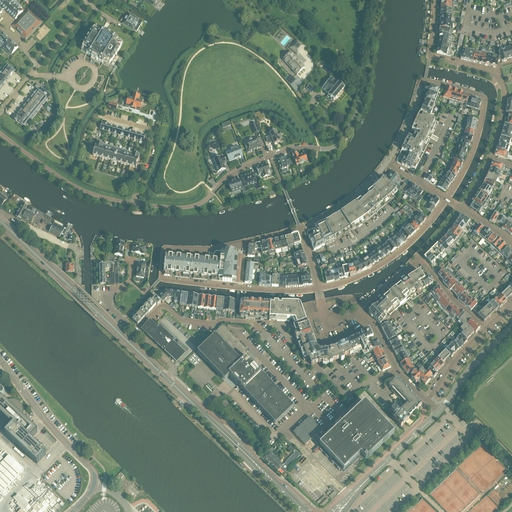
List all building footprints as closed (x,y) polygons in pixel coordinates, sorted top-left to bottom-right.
[(8,0),(2,7),(6,12),(14,3),(15,2),(13,0),(8,0)] [(14,3),(6,12),(11,16),(18,8),(20,6),(15,2),(14,3)] [(18,8),(11,16),(15,20),(23,12),(18,8)] [(28,9),(12,26),(26,39),(42,22),(28,9)] [(139,20),(129,14),(126,18),(126,17),(124,20),(125,20),(122,24),(133,31),(135,27),(137,24),(139,20)] [(452,30),(440,28),(438,34),(451,37),(452,30)] [(84,43),(83,46),(89,50),(87,54),(92,57),(92,58),(96,61),(97,60),(97,61),(102,64),(105,59),(111,63),(113,60),(114,61),(120,49),(121,47),(117,45),(118,42),(110,38),(111,37),(106,35),(98,30),(96,33),(92,30),(91,32),(84,43)] [(2,33),(0,34),(0,42),(4,46),(10,40),(2,33)] [(452,37),(438,34),(440,34),(439,37),(440,38),(439,41),(452,44),(452,43),(451,43),(452,37)] [(10,40),(4,46),(12,54),(18,48),(10,40)] [(289,48),(298,55),(304,47),(296,40),(289,48)] [(452,44),(439,41),(438,47),(450,50),(451,47),(451,46),(452,44)] [(450,50),(438,47),(437,50),(436,49),(436,53),(437,53),(436,54),(443,55),(446,56),(448,50),(450,50)] [(510,47),(503,49),(504,50),(506,60),(507,60),(511,58),(511,55),(510,48),(510,47)] [(460,60),(466,61),(469,50),(463,48),(460,60)] [(472,62),(475,51),(469,50),(466,61),(472,62)] [(504,50),(498,51),(500,58),(501,61),(501,63),(507,61),(507,60),(506,60),(504,50)] [(475,51),(472,62),(478,64),(481,51),(481,52),(475,51)] [(484,65),(487,52),(481,51),(478,64),(484,65)] [(492,56),(493,54),(487,52),(484,65),(490,66),(492,56)] [(290,53),(283,60),(297,75),(305,68),(300,64),(301,63),(298,59),(297,60),(290,53)] [(492,56),(490,66),(496,68),(497,62),(501,61),(500,58),(492,56)] [(2,67),(0,69),(0,71),(8,78),(10,76),(10,77),(13,74),(12,73),(14,71),(7,66),(4,69),(2,67)] [(0,83),(3,85),(8,78),(0,71),(0,83)] [(328,96),(334,101),(345,88),(342,86),(342,85),(341,84),(341,85),(339,83),(338,84),(331,78),(322,89),(326,93),(327,92),(329,94),(328,96)] [(439,90),(429,87),(427,94),(436,97),(439,90)] [(452,90),(446,88),(443,98),(449,100),(452,90)] [(33,95),(32,97),(39,103),(41,105),(47,98),(48,99),(51,95),(42,89),(40,92),(38,90),(35,94),(34,93),(33,95)] [(452,90),(449,101),(454,103),(458,92),(452,90)] [(458,92),(454,103),(460,105),(461,103),(464,94),(458,92)] [(139,96),(133,94),(132,99),(128,98),(126,104),(130,105),(129,107),(135,109),(135,110),(139,111),(140,108),(142,102),(138,101),(139,96)] [(425,102),(435,106),(434,105),(436,97),(427,94),(424,101),(425,102)] [(469,95),(464,94),(461,103),(466,105),(469,95)] [(39,103),(32,97),(26,104),(35,112),(41,105),(39,103)] [(475,99),(469,97),(465,109),(471,111),(472,109),(475,99)] [(481,101),(475,99),(472,109),(478,111),(481,101)] [(425,102),(422,109),(431,113),(435,106),(425,102)] [(35,112),(26,104),(21,111),(30,119),(35,112)] [(432,113),(422,109),(420,114),(429,119),(432,113)] [(21,111),(13,120),(16,122),(17,121),(22,124),(24,126),(30,119),(27,117),(21,111)] [(420,114),(419,114),(411,131),(406,141),(405,141),(402,146),(403,146),(396,161),(397,162),(397,163),(414,171),(414,172),(415,172),(438,123),(429,119),(420,114)] [(102,123),(100,130),(106,132),(108,125),(102,123)] [(511,126),(507,125),(504,124),(503,131),(511,133),(511,126)] [(108,125),(106,132),(111,133),(112,133),(114,127),(113,127),(108,125)] [(114,127),(112,133),(119,135),(120,129),(114,127)] [(120,129),(119,135),(122,136),(125,137),(127,130),(124,130),(120,129)] [(474,131),(463,129),(462,134),(473,138),(474,131)] [(127,130),(125,137),(131,139),(133,132),(127,130)] [(276,131),(269,134),(270,137),(268,138),(271,143),(273,142),(274,145),(280,142),(279,139),(282,138),(279,133),(277,134),(276,131)] [(511,133),(503,131),(501,137),(511,140),(511,139),(511,133)] [(133,132),(131,139),(133,139),(137,140),(139,134),(134,133),(133,132)] [(139,134),(137,140),(143,142),(145,136),(139,134)] [(473,138),(462,134),(460,139),(470,143),(471,143),(473,138)] [(501,137),(499,143),(508,146),(511,140),(511,141),(511,140),(501,137)] [(468,148),(470,143),(459,138),(457,143),(468,148)] [(249,142),(244,144),(247,153),(261,148),(257,139),(252,141),(252,140),(249,141),(249,142)] [(97,143),(96,146),(95,146),(93,156),(99,158),(103,145),(103,144),(97,143)] [(468,148),(457,143),(455,149),(466,153),(468,148)] [(499,143),(497,149),(496,149),(506,152),(508,146),(499,143)] [(105,159),(109,146),(103,145),(99,158),(105,159)] [(109,146),(105,159),(111,161),(114,148),(109,146)] [(240,158),(243,157),(239,147),(238,147),(230,150),(231,152),(226,154),(227,155),(226,155),(229,161),(230,162),(234,160),(239,158),(239,159),(240,158)] [(111,161),(117,163),(118,163),(122,150),(114,148),(111,161)] [(466,153),(455,149),(453,154),(463,158),(466,153)] [(497,149),(496,149),(494,156),(506,160),(509,153),(506,152),(497,149)] [(122,150),(118,163),(124,165),(127,152),(122,150)] [(127,152),(124,165),(129,166),(133,153),(129,152),(127,152)] [(219,152),(211,155),(218,173),(225,170),(223,164),(226,163),(224,157),(221,158),(219,152)] [(136,168),(139,159),(138,159),(139,155),(133,153),(129,166),(136,168)] [(297,154),(292,155),(293,159),(296,166),(307,161),(306,158),(306,157),(305,157),(304,154),(299,157),(297,154)] [(463,158),(453,154),(451,159),(463,163),(463,158)] [(285,157),(277,160),(283,175),(289,172),(287,168),(289,167),(289,166),(292,165),(290,159),(287,160),(285,157)] [(463,163),(452,159),(450,164),(460,169),(463,163)] [(492,162),(490,168),(502,173),(505,166),(492,162)] [(262,175),(263,178),(269,176),(267,173),(270,172),(267,164),(256,168),(259,176),(262,175)] [(460,169),(450,164),(447,168),(457,175),(460,169)] [(454,179),(457,175),(447,168),(444,173),(454,179)] [(490,168),(488,174),(498,179),(501,172),(502,173),(490,168)] [(253,173),(241,177),(245,187),(257,183),(253,173)] [(386,176),(384,179),(393,186),(399,179),(393,173),(389,178),(386,176)] [(454,179),(444,173),(441,178),(442,178),(450,183),(451,184),(454,179)] [(498,179),(488,174),(485,180),(495,184),(497,178),(498,179)] [(429,183),(432,178),(426,175),(423,179),(429,183)] [(307,233),(314,251),(335,241),(352,231),(369,219),(394,198),(399,192),(393,186),(384,179),(383,178),(379,183),(356,203),(341,213),(335,217),(334,217),(331,218),(332,219),(326,222),(315,227),(307,232),(307,233)] [(450,183),(442,178),(439,182),(448,188),(450,183)] [(495,184),(485,180),(483,185),(492,190),(495,184)] [(232,184),(229,185),(231,192),(241,189),(243,194),(246,193),(243,187),(242,187),(239,181),(236,182),(235,181),(232,182),(232,184)] [(448,188),(438,182),(435,187),(445,193),(448,188)] [(412,184),(409,188),(404,194),(410,198),(417,188),(412,184)] [(492,190),(483,185),(479,190),(488,196),(492,190)] [(422,192),(417,188),(410,197),(418,203),(422,197),(420,196),(422,192)] [(488,196),(479,190),(476,196),(486,203),(490,197),(488,196)] [(18,199),(14,195),(8,203),(12,206),(18,199)] [(439,202),(430,195),(426,201),(430,203),(425,209),(431,213),(439,202)] [(486,203),(476,196),(472,201),(483,208),(486,203)] [(16,217),(21,220),(28,205),(23,202),(16,217)] [(483,209),(474,203),(472,205),(471,204),(469,207),(480,215),(483,209)] [(35,216),(32,214),(34,210),(33,209),(29,207),(27,210),(31,212),(31,213),(26,211),(22,219),(31,224),(35,216)] [(426,219),(417,212),(414,216),(423,224),(426,219)] [(496,222),(500,214),(495,212),(489,221),(494,224),(496,222)] [(503,226),(507,219),(500,214),(496,222),(503,226)] [(411,221),(418,228),(423,224),(414,216),(412,215),(408,218),(410,220),(411,221)] [(457,221),(467,227),(471,222),(461,215),(457,221)] [(506,232),(511,223),(511,221),(507,219),(503,226),(502,229),(506,232)] [(419,229),(418,228),(411,221),(407,225),(415,233),(419,229)] [(457,221),(454,226),(464,234),(464,233),(462,232),(466,227),(467,228),(467,227),(457,221)] [(415,233),(407,225),(406,223),(401,227),(404,229),(411,237),(415,233)] [(52,227),(49,233),(59,238),(63,232),(59,230),(61,227),(54,224),(52,227)] [(483,229),(479,225),(473,233),(478,236),(483,229)] [(464,234),(454,226),(450,231),(460,239),(464,234)] [(70,228),(66,227),(60,239),(64,240),(65,239),(67,240),(67,241),(69,241),(69,244),(71,244),(72,235),(68,235),(67,235),(70,228)] [(488,231),(484,228),(483,229),(478,236),(482,239),(488,231)] [(406,241),(411,237),(404,229),(399,233),(406,241)] [(460,239),(450,231),(446,236),(456,244),(460,239)] [(493,235),(488,231),(482,239),(486,243),(493,235)] [(406,241),(399,233),(394,237),(401,245),(406,241)] [(291,237),(294,246),(299,244),(300,244),(300,243),(298,235),(297,235),(296,235),(292,236),(291,237)] [(497,238),(493,235),(486,243),(490,246),(497,238)] [(291,236),(285,238),(288,248),(294,246),(291,237),(291,236)] [(456,244),(446,236),(442,240),(450,249),(455,244),(456,244)] [(400,247),(401,245),(395,237),(390,241),(396,249),(397,249),(400,247)] [(285,238),(279,239),(281,250),(288,248),(285,238)] [(502,242),(497,238),(490,246),(494,250),(502,242)] [(279,239),(273,241),(275,251),(281,250),(279,239)] [(391,253),(396,249),(390,241),(389,240),(385,243),(392,252),(391,253)] [(450,249),(442,240),(437,245),(445,253),(450,249)] [(273,241),(266,242),(268,252),(275,251),(273,241)] [(266,242),(260,244),(261,249),(262,254),(268,252),(266,242)] [(506,246),(502,242),(494,250),(498,254),(506,246)] [(124,244),(117,243),(114,256),(122,257),(123,249),(126,250),(127,245),(124,244)] [(386,256),(391,253),(384,243),(379,246),(380,247),(386,256)] [(260,244),(248,246),(247,257),(254,258),(255,250),(261,249),(260,244)] [(133,246),(129,245),(129,249),(132,250),(131,253),(144,255),(146,248),(133,245),(133,246)] [(445,253),(437,245),(432,250),(440,257),(441,258),(445,253)] [(510,250),(506,246),(498,254),(502,257),(503,257),(510,250)] [(386,256),(380,247),(375,251),(381,259),(386,256)] [(436,261),(440,257),(432,250),(428,254),(436,261)] [(511,255),(511,252),(510,250),(503,257),(507,260),(511,256),(511,255)] [(173,256),(165,256),(164,273),(219,278),(219,279),(222,280),(222,282),(232,283),(232,280),(236,281),(238,256),(236,256),(236,253),(223,251),(223,254),(221,254),(220,261),(211,260),(177,257),(177,254),(173,253),(173,256)] [(377,262),(381,259),(375,251),(371,254),(377,262)] [(294,255),(296,262),(305,259),(303,252),(300,254),(297,254),(294,255)] [(372,265),(377,262),(370,253),(365,256),(366,257),(372,265)] [(436,261),(428,254),(424,258),(425,259),(424,260),(426,262),(426,261),(431,266),(436,261)] [(323,256),(315,258),(319,269),(326,267),(323,256)] [(372,266),(372,265),(366,257),(361,260),(367,270),(372,266)] [(305,259),(296,262),(298,268),(307,265),(305,259)] [(362,272),(367,270),(361,260),(357,262),(362,272)] [(142,265),(138,264),(136,277),(143,279),(146,266),(145,266),(146,263),(143,262),(142,265)] [(356,275),(362,272),(357,262),(352,264),(356,275)] [(105,264),(99,264),(100,275),(105,275),(105,269),(106,269),(108,269),(110,270),(111,264),(106,264),(105,264)] [(344,277),(344,276),(349,275),(347,264),(341,265),(342,267),(344,277)] [(350,276),(356,275),(352,264),(347,265),(350,275),(349,275),(350,276)] [(344,276),(344,277),(342,267),(336,268),(338,274),(339,279),(345,278),(344,276)] [(411,301),(412,300),(423,293),(421,290),(433,283),(423,268),(421,269),(422,270),(412,276),(407,279),(400,284),(383,298),(368,313),(380,325),(395,311),(408,299),(409,300),(410,299),(411,301)] [(438,274),(444,281),(449,277),(443,270),(438,274)] [(340,280),(339,279),(338,274),(331,275),(330,271),(324,273),(326,283),(340,280)] [(105,275),(100,275),(100,285),(105,285),(105,284),(110,284),(110,280),(105,280),(105,275)] [(310,275),(304,276),(305,286),(312,285),(310,275)] [(297,277),(299,287),(298,287),(299,288),(305,286),(304,276),(297,277)] [(444,281),(443,282),(446,286),(454,280),(451,276),(449,277),(444,281)] [(446,286),(450,291),(458,283),(455,279),(454,280),(446,286)] [(458,283),(451,290),(455,294),(463,287),(459,283),(458,283)] [(430,292),(433,297),(442,291),(438,286),(430,292)] [(462,288),(463,287),(455,294),(459,299),(465,292),(462,288)] [(511,294),(511,292),(508,289),(504,293),(502,295),(502,296),(506,300),(506,299),(507,300),(509,297),(511,294)] [(165,291),(158,299),(161,302),(162,304),(164,301),(167,298),(165,291)] [(165,291),(167,298),(168,300),(174,301),(175,301),(176,293),(165,291)] [(433,297),(437,301),(445,295),(442,291),(433,297)] [(469,296),(465,292),(458,300),(462,304),(468,297),(469,296)] [(439,306),(441,305),(448,299),(445,295),(437,301),(436,302),(439,306)] [(503,305),(507,301),(506,300),(507,300),(506,299),(506,300),(502,296),(502,295),(501,295),(496,299),(503,305)] [(158,299),(156,297),(152,301),(156,305),(157,306),(161,302),(158,299)] [(473,300),(468,297),(462,304),(467,307),(473,300)] [(496,299),(495,297),(491,301),(498,308),(499,309),(503,305),(496,299)] [(441,305),(444,310),(451,304),(448,299),(441,305)] [(152,301),(151,300),(147,304),(152,309),(156,305),(152,301)] [(477,304),(473,300),(467,307),(471,311),(477,304)] [(498,308),(491,301),(488,305),(495,312),(498,308)] [(271,303),(242,302),(240,303),(239,316),(245,316),(245,319),(255,320),(255,317),(260,317),(260,320),(264,321),(264,317),(269,317),(269,321),(270,321),(270,319),(275,319),(277,319),(277,304),(271,303)] [(152,309),(147,304),(143,308),(149,313),(152,309)] [(277,304),(277,319),(276,321),(289,322),(289,320),(295,320),(300,319),(299,317),(303,316),(300,309),(299,307),(297,306),(295,305),(285,304),(285,305),(277,304)] [(443,311),(448,316),(456,308),(451,304),(444,310),(443,311)] [(495,312),(488,305),(484,308),(483,307),(491,316),(495,312)] [(491,316),(483,307),(479,311),(481,312),(487,319),(491,316)] [(149,313),(143,308),(140,312),(145,317),(149,313)] [(460,312),(456,308),(448,316),(452,320),(454,317),(460,312)] [(454,317),(459,322),(465,315),(460,311),(460,312),(454,317)] [(145,317),(140,312),(136,316),(141,321),(145,317)] [(487,319),(481,312),(477,316),(484,323),(487,319)] [(466,340),(474,332),(475,334),(480,328),(465,315),(459,322),(464,326),(460,330),(464,333),(461,335),(466,340)] [(141,321),(136,316),(132,320),(137,325),(141,321)] [(150,321),(142,330),(177,362),(184,354),(173,343),(175,340),(160,325),(157,328),(150,321)] [(318,363),(329,362),(326,347),(321,348),(320,348),(319,347),(317,346),(312,332),(308,321),(303,323),(303,322),(297,324),(297,325),(291,327),(295,337),(295,339),(296,340),(304,361),(309,359),(311,366),(316,364),(315,362),(318,361),(318,363)] [(383,332),(391,328),(388,323),(380,327),(383,332)] [(201,352),(201,353),(201,354),(201,355),(200,355),(201,355),(201,356),(202,357),(202,358),(203,358),(204,358),(205,357),(208,360),(207,360),(207,361),(207,362),(207,363),(208,364),(209,364),(210,364),(211,364),(214,366),(213,367),(213,368),(213,369),(213,370),(214,370),(214,371),(215,371),(216,371),(217,371),(217,370),(220,373),(219,373),(219,374),(219,375),(219,376),(220,377),(221,377),(222,378),(222,377),(223,377),(224,377),(228,373),(229,374),(228,375),(237,384),(232,389),(234,391),(234,390),(238,395),(240,393),(244,389),(275,422),(290,408),(251,367),(250,368),(247,365),(250,362),(246,358),(245,359),(243,357),(248,352),(223,325),(216,332),(219,335),(201,352)] [(393,333),(391,328),(383,332),(385,337),(393,333)] [(356,335),(346,340),(353,355),(361,351),(364,355),(372,351),(380,347),(377,341),(374,342),(372,340),(373,339),(369,331),(357,337),(356,335)] [(396,337),(393,333),(385,337),(388,342),(396,337)] [(457,339),(463,345),(467,341),(466,340),(461,335),(460,334),(456,338),(457,339)] [(399,342),(400,342),(397,337),(396,337),(388,342),(391,346),(399,342)] [(453,343),(459,349),(463,345),(457,339),(453,343)] [(332,346),(326,347),(329,362),(336,360),(340,359),(341,361),(344,360),(343,357),(352,353),(346,340),(332,346)] [(399,342),(391,346),(393,351),(401,347),(399,342)] [(453,343),(449,347),(455,353),(459,349),(453,343)] [(450,356),(449,356),(451,358),(455,353),(449,347),(448,346),(444,350),(445,352),(445,351),(450,356)] [(372,351),(375,356),(383,352),(380,347),(372,351)] [(404,352),(404,351),(401,347),(393,351),(396,356),(398,355),(404,352)] [(398,355),(402,363),(409,359),(405,351),(404,351),(404,352),(398,355)] [(449,357),(449,356),(450,356),(445,351),(445,352),(441,355),(438,358),(442,363),(443,363),(446,359),(449,357)] [(383,352),(375,356),(377,361),(386,357),(383,352)] [(386,357),(377,361),(380,367),(388,363),(386,357)] [(438,358),(437,357),(432,361),(433,362),(440,369),(444,364),(443,363),(442,363),(438,358)] [(402,363),(400,364),(403,369),(411,364),(413,363),(410,358),(409,359),(402,363)] [(430,367),(436,372),(440,369),(433,362),(429,366),(430,367)] [(388,363),(380,367),(382,372),(390,368),(388,363)] [(407,374),(414,369),(411,364),(403,369),(407,374)] [(427,372),(425,374),(422,371),(424,369),(420,365),(416,369),(420,372),(418,374),(415,371),(410,376),(412,377),(411,378),(416,383),(418,381),(419,383),(421,381),(425,386),(430,381),(429,380),(432,377),(427,372)] [(432,377),(433,378),(437,374),(436,372),(430,367),(426,371),(427,372),(432,377)] [(397,379),(389,387),(391,390),(390,391),(403,404),(396,410),(394,408),(391,412),(395,416),(392,419),(400,427),(409,419),(408,417),(416,409),(417,410),(421,405),(397,379)] [(0,429),(5,434),(37,464),(46,455),(30,440),(38,432),(30,425),(31,425),(31,424),(30,424),(30,423),(29,423),(28,424),(22,417),(22,416),(23,415),(23,414),(23,413),(23,412),(23,411),(23,410),(23,409),(23,408),(22,407),(22,406),(22,405),(21,404),(20,403),(19,403),(18,402),(17,401),(16,401),(15,400),(14,400),(13,400),(12,400),(11,400),(10,400),(9,400),(8,401),(7,401),(6,402),(5,402),(1,398),(1,399),(0,398),(1,398),(0,398),(1,397),(2,397),(3,397),(3,396),(4,395),(4,394),(3,392),(2,392),(2,391),(0,389),(0,429)] [(394,433),(378,417),(365,403),(319,445),(343,470),(360,455),(365,460),(394,433)] [(309,417),(293,433),(305,446),(321,430),(309,417)] [(270,452),(264,458),(266,461),(272,454),(271,453),(274,450),(272,448),(269,451),(270,452)] [(285,463),(284,465),(280,469),(284,473),(300,455),(296,451),(286,462),(287,462),(285,463)] [(272,454),(266,461),(270,464),(272,462),(273,462),(277,458),(272,454)] [(9,456),(0,465),(0,495),(24,470),(9,456)] [(272,462),(270,464),(270,465),(271,465),(275,468),(280,462),(277,458),(273,462),(272,462)] [(280,462),(275,468),(278,471),(280,469),(284,465),(280,462)]
